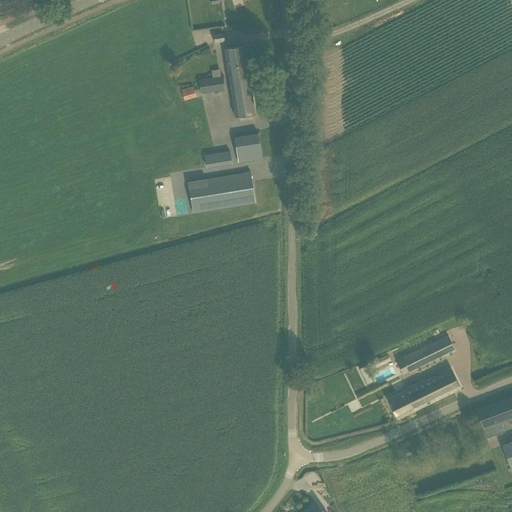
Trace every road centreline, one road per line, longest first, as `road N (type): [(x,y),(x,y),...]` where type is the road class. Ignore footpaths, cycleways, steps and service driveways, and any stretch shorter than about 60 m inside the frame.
road 1 (unclassified): [(293,457),(288,0)]
road 2 (unclassified): [(511,383),(341,458),(293,457)]
